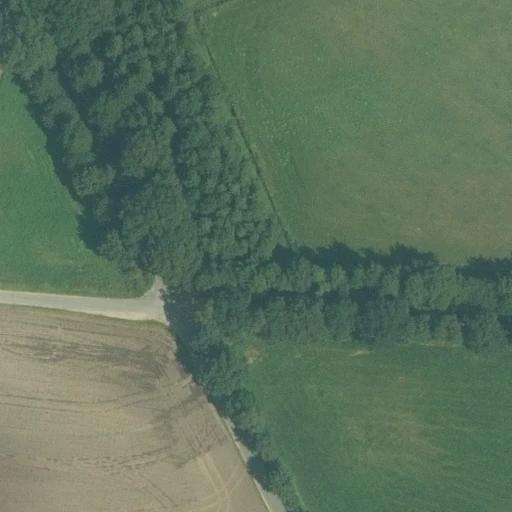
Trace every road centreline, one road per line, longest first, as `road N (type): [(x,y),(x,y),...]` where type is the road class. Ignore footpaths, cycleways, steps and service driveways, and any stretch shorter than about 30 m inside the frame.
road 1 (unclassified): [(42,0),(186,314)]
road 2 (track): [(186,314),(511,331)]
road 3 (unclassified): [(284,511),(186,314)]
road 4 (unclassified): [(186,314),(0,285)]
